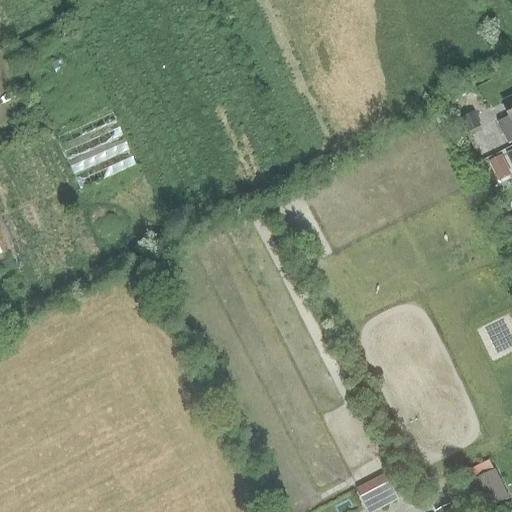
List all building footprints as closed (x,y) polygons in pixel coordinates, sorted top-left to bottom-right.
[(511,97),(503,102),(510,116),(498,122),(509,144),(511,142),(511,97)] [(77,189),(136,167),(113,106),(54,127),(77,189)] [(465,129),(467,134),(481,127),(479,122),(465,129)] [(489,162),(495,174),(508,167),(502,155),(489,162)] [(471,482),(485,510),(507,500),(493,471),(471,482)] [(368,511),(375,511),(391,504),(398,500),(385,475),(378,479),(357,490),(368,511)] [(454,511),(451,503),(435,511),(454,511)]
